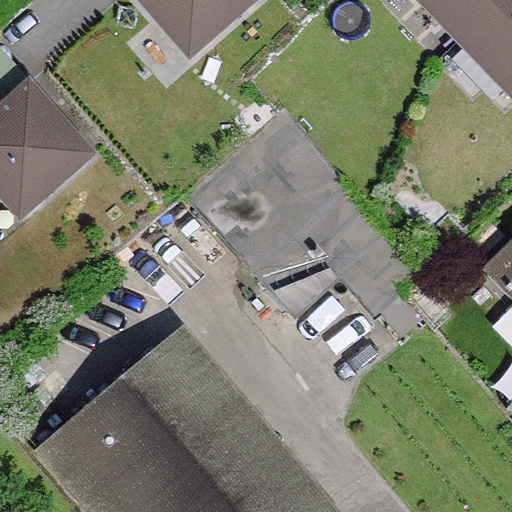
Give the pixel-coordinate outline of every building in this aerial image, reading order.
[(250,0),(141,0),(189,54),(250,0)] [(421,0),(459,39),(499,0),(421,0)] [(511,0),(499,0),(459,39),(511,94),(511,0)] [(88,155),(29,87),(0,112),(0,191),(20,214),(88,155)] [(420,276),(282,109),(183,194),(295,318),(338,278),(339,279),(341,278),(376,318),(420,276)] [(511,247),(485,274),(511,301),(511,247)] [(294,511),(159,351),(37,452),(88,511),(294,511)]
